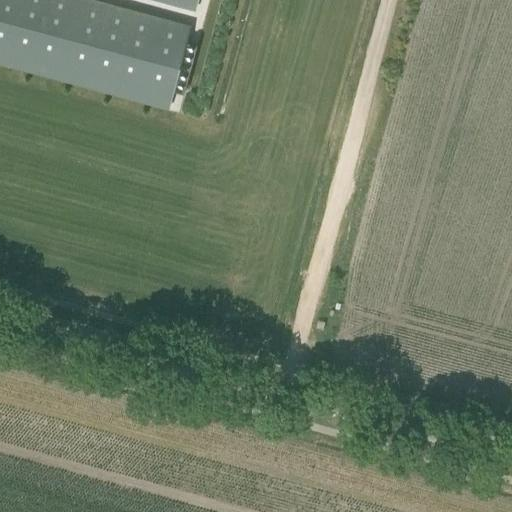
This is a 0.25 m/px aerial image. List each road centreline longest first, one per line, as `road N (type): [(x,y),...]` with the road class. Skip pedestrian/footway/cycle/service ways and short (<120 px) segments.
road 1 (unclassified): [(284,391),(389,0)]
road 2 (tertiary): [(284,391),(0,314)]
road 3 (tertiary): [(511,452),(284,391)]
